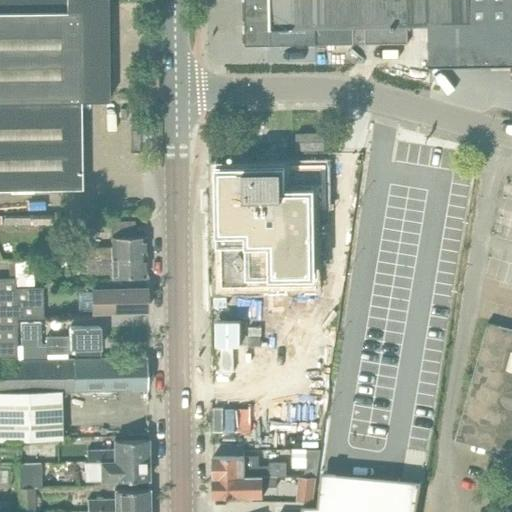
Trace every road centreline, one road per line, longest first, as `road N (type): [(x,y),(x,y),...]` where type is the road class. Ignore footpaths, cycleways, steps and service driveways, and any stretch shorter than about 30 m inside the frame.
road 1 (tertiary): [(180,511),(175,91)]
road 2 (unclassified): [(511,135),(339,87),(175,91)]
